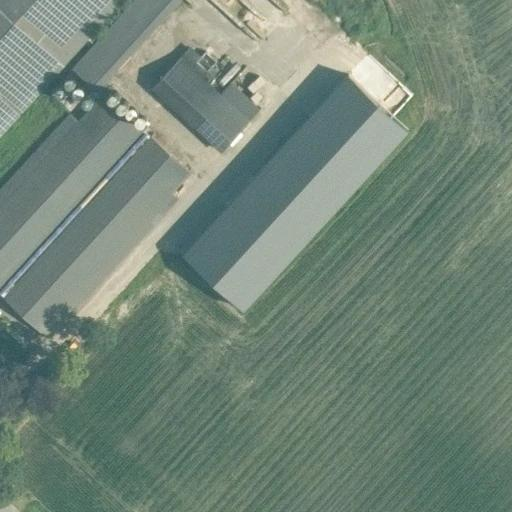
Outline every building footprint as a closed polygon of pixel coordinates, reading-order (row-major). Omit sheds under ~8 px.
[(0,0),(0,133),(121,0),(0,0)] [(132,0),(72,67),(98,90),(180,0),(132,0)] [(181,58),(154,87),(222,150),(249,120),(222,95),(202,78),(208,71),(207,71),(196,60),(202,54),(193,45),(181,58)] [(348,73),(184,252),(244,307),(408,128),(348,73)] [(0,291),(50,337),(178,198),(171,192),(190,172),(105,93),(80,121),(69,111),(0,186),(0,291)]
